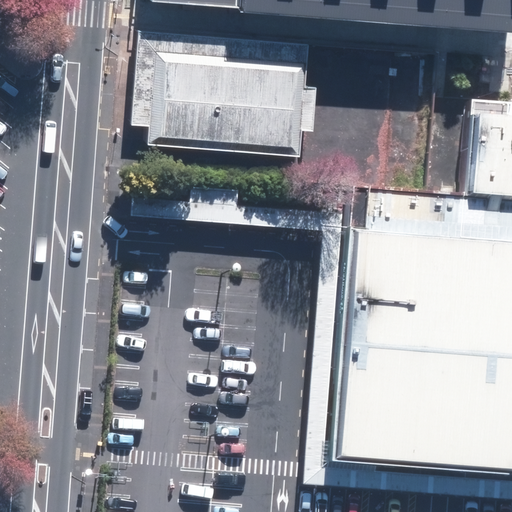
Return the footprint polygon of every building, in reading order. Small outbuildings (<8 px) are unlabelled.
[(145,0),(145,9),(462,36),(474,27),(476,0),(145,0)] [(135,169),(352,186),(361,70),(242,61),(241,80),(142,72),(135,169)] [(423,91),(384,90),(382,157),(421,158),(423,91)] [(511,103),(464,100),(457,200),(511,204),(511,103)] [(275,188),(273,209),(236,206),(237,185),(127,177),(124,221),(317,234),(300,481),(511,496),(511,204),(457,200),(275,188)]
